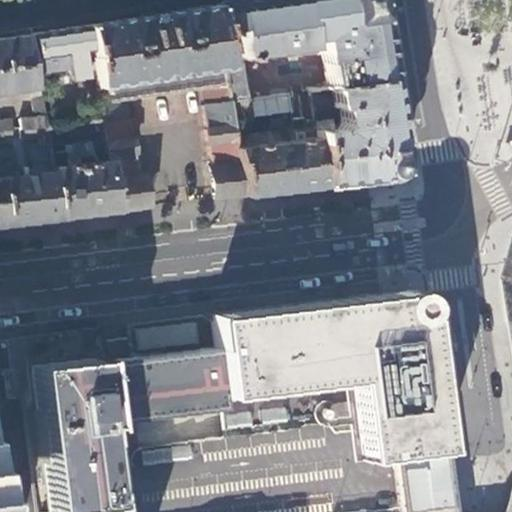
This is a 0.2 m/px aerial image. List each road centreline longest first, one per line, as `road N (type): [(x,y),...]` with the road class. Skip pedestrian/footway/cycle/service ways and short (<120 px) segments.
road 1 (secondary): [(0,280),(349,237),(366,246),(423,238),(440,230),(447,202)]
road 2 (secondary): [(447,202),(410,0)]
